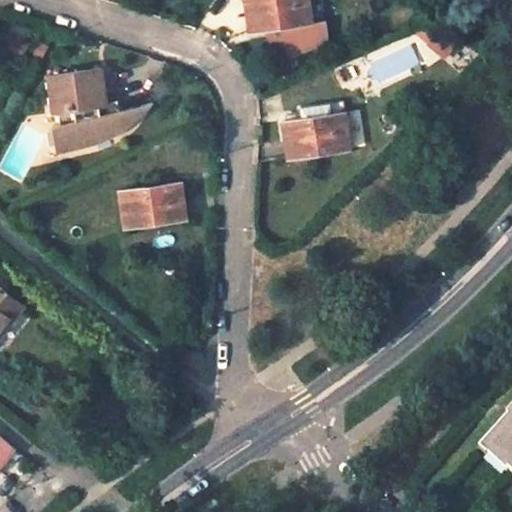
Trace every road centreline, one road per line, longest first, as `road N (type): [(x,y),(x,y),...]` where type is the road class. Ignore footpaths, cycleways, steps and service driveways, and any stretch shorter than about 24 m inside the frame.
road 1 (residential): [(31,0),(198,54),(225,79),(236,104),(237,396),(263,433)]
road 2 (tertiary): [(284,420),(382,358),(511,234)]
road 3 (tertiary): [(150,511),(263,433)]
road 4 (unclassified): [(284,420),(337,485),(376,511)]
